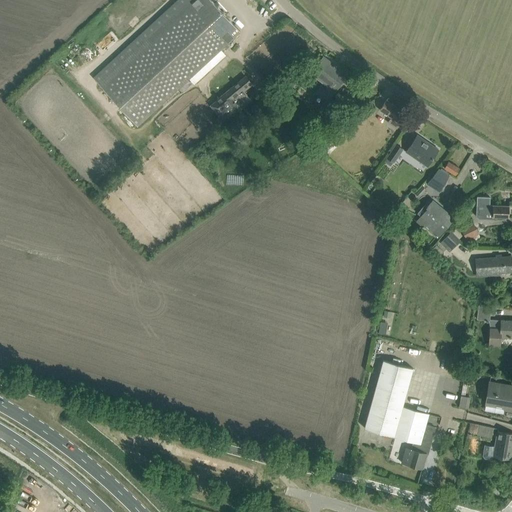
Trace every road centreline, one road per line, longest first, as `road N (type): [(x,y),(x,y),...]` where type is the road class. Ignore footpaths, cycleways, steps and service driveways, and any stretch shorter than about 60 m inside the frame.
road 1 (unclassified): [(511,160),(393,87),(281,0)]
road 2 (primary): [(138,511),(80,458),(0,404)]
road 3 (primary): [(0,431),(103,511)]
